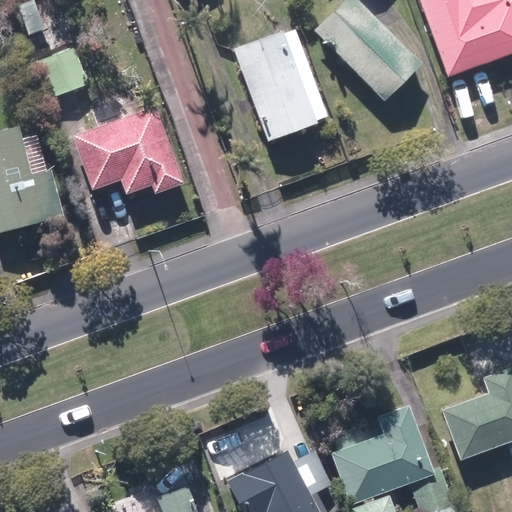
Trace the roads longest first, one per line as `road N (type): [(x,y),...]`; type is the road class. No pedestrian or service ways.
road 1 (secondary): [(511,252),(0,444)]
road 2 (secondary): [(0,349),(511,160)]
